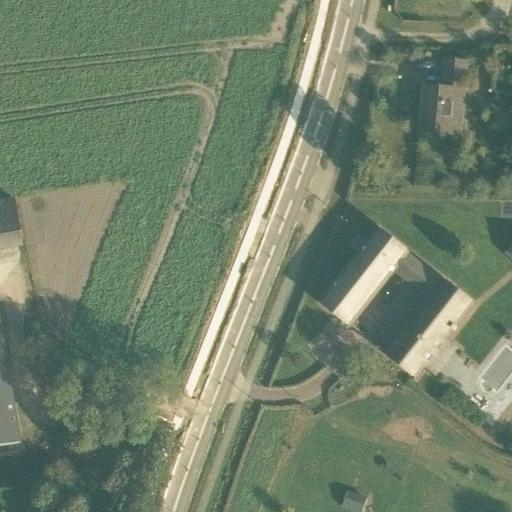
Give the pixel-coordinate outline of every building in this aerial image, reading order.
[(461,136),(467,62),(445,60),(442,88),(424,86),(420,132),(461,136)] [(0,250),(22,246),(13,199),(0,200),(0,250)] [(351,327),(410,254),(378,230),(321,303),(351,327)] [(443,281),(386,354),(416,378),(473,305),(443,281)] [(0,447),(18,444),(0,338),(0,447)] [(361,511),(365,500),(348,494),(344,505),(361,511)]
